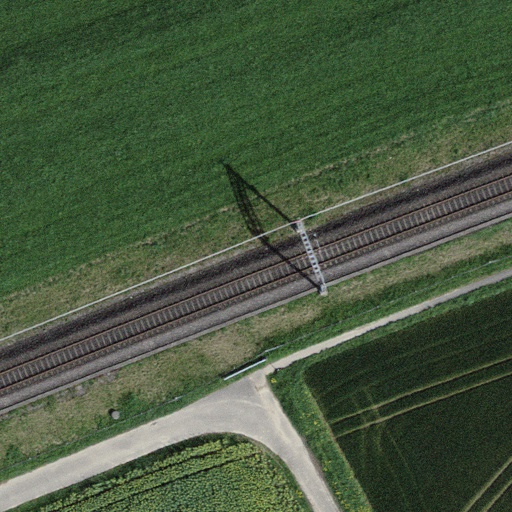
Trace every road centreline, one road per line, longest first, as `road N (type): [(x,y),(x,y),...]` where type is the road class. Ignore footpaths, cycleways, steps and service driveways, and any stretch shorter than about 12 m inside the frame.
road 1 (track): [(0,496),(257,388)]
road 2 (track): [(257,388),(324,511)]
